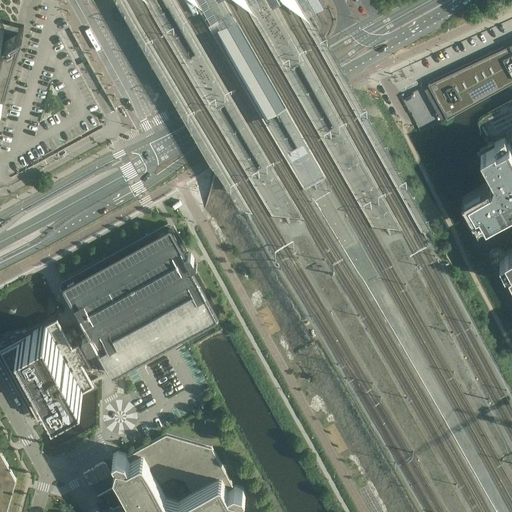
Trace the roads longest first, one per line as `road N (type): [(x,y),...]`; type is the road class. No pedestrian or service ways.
road 1 (tertiary): [(407,0),(0,218)]
road 2 (tertiary): [(0,267),(372,54)]
road 3 (unclassified): [(391,89),(511,33)]
